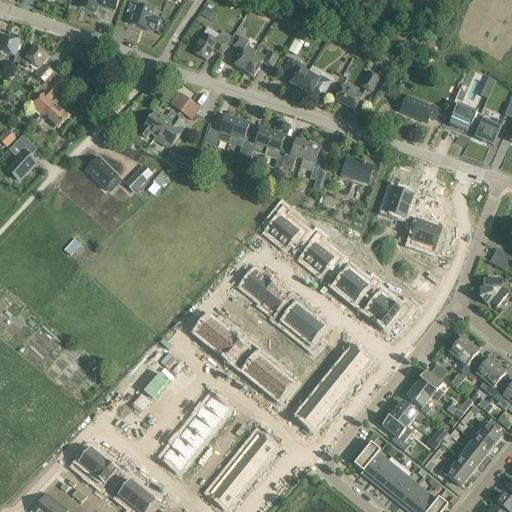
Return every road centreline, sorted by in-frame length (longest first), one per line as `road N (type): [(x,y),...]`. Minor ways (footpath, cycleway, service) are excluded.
road 1 (residential): [(406,370),(258,251),(171,345),(206,374)]
road 2 (residential): [(433,157),(158,65)]
road 3 (track): [(0,224),(158,65)]
road 4 (residential): [(158,65),(0,7)]
road 5 (residential): [(15,511),(94,428),(131,462)]
road 6 (residential): [(320,471),(406,370)]
road 7 (residential): [(433,157),(416,215),(481,238)]
